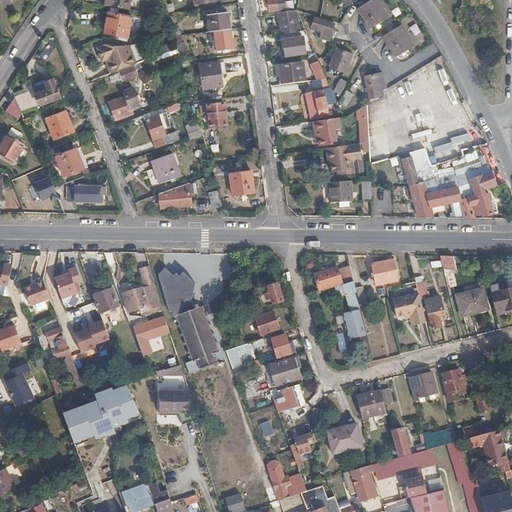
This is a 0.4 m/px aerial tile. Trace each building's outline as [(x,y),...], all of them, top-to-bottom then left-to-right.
[(268,0),(269,11),(286,9),(284,0),(268,0)] [(388,20),(375,0),(374,0),(358,10),(370,30),(388,20)] [(209,13),(211,32),(214,31),(229,29),(227,10),(209,13)] [(285,31),(297,30),(295,13),(289,14),(289,11),(277,13),(278,22),(284,22),(285,31)] [(128,37),(131,16),(108,12),(105,34),(128,37)] [(328,42),(333,25),(312,19),(309,29),(320,32),(318,40),(328,42)] [(414,49),(400,27),(383,38),(396,59),(414,49)] [(234,48),(231,28),(229,29),(214,31),(217,51),(234,48)] [(300,52),(297,30),(285,31),(282,32),(286,54),(300,52)] [(101,45),(95,48),(99,58),(105,56),(111,72),(119,69),(135,62),(136,62),(132,53),(131,53),(127,44),(114,44),(103,44),(101,45)] [(345,69),(351,54),(339,49),(333,63),(345,69)] [(105,56),(99,58),(100,62),(104,60),(109,73),(111,72),(105,56)] [(325,78),(317,59),(310,62),(318,79),(325,78)] [(135,62),(119,69),(123,80),(139,73),(135,62)] [(222,85),(219,62),(200,64),(203,88),(222,85)] [(280,65),(283,83),(306,80),(303,62),(280,65)] [(382,90),(384,89),(382,73),(364,76),(368,97),(380,97),(384,95),(382,90)] [(325,78),(318,79),(310,80),(320,116),(328,114),(322,89),(330,87),(325,78)] [(27,90),(15,95),(16,97),(22,112),(61,96),(53,79),(44,82),(47,89),(35,94),(32,88),(30,83),(24,85),(27,90)] [(44,82),(32,88),(35,94),(47,89),(44,82)] [(336,82),(331,91),(338,94),(343,85),(336,82)] [(138,105),(131,89),(125,92),(127,96),(110,102),(116,119),(132,113),(130,108),(138,105)] [(353,92),(345,89),(338,101),(346,105),(353,92)] [(22,112),(16,97),(5,110),(15,117),(23,114),(22,112)] [(170,113),(181,109),(180,103),(168,106),(170,113)] [(227,125),(224,103),(201,105),(202,114),(206,113),(207,118),(209,118),(210,126),(227,125)] [(357,109),(358,119),(359,119),(367,118),(366,104),(357,109)] [(74,131),(67,111),(48,119),(55,139),(74,131)] [(170,125),(165,113),(146,120),(153,138),(162,135),(165,143),(179,137),(175,130),(166,133),(164,127),(170,125)] [(316,120),(319,141),(319,145),(339,142),(336,127),(341,126),(340,116),(316,120)] [(359,119),(360,134),(368,133),(367,118),(359,119)] [(195,136),(203,134),(199,120),(190,123),(195,136)] [(23,134),(12,127),(0,147),(0,152),(14,161),(24,146),(17,142),(23,134)] [(481,131),(479,132),(424,148),(427,159),(429,165),(462,157),(461,151),(470,148),(471,149),(480,146),(487,144),(481,131)] [(359,142),(328,147),(332,172),(349,170),(348,162),(354,162),(353,160),(361,159),(359,142)] [(427,159),(424,148),(409,152),(412,164),(427,159)] [(85,168),(77,149),(57,157),(64,176),(85,168)] [(183,175),(173,152),(154,159),(163,182),(183,175)] [(404,169),(409,184),(417,183),(412,164),(409,152),(396,156),(400,170),(404,169)] [(497,187),(488,165),(469,172),(453,179),(439,182),(439,184),(436,184),(435,179),(424,182),(431,207),(456,202),(460,200),(467,198),(469,197),(487,191),(497,187)] [(252,192),(251,171),(230,172),(231,194),(252,192)] [(43,202),(62,195),(55,176),(36,183),(43,202)] [(362,198),(371,198),(370,179),(361,179),(362,198)] [(350,180),(328,182),(329,203),(338,202),(348,202),(352,202),(350,180)] [(191,181),(164,191),(164,194),(160,194),(161,206),(193,203),(191,181)] [(409,184),(419,216),(434,217),(431,207),(424,182),(417,183),(409,184)] [(69,185),(69,200),(103,200),(103,193),(108,193),(108,186),(69,185)] [(210,192),(213,209),(224,207),(220,190),(210,192)] [(494,217),(487,191),(469,197),(471,203),(474,202),(477,212),(482,211),(482,214),(483,217),(494,217)] [(467,198),(460,200),(463,213),(470,211),(467,198)] [(106,251),(113,270),(121,267),(116,251),(106,251)] [(453,256),(440,255),(444,272),(456,269),(453,256)] [(398,279),(394,259),(372,263),(377,283),(398,279)] [(0,284),(7,286),(12,267),(6,265),(4,268),(0,266),(0,284)] [(342,282),(343,284),(354,281),(349,265),(337,269),(337,267),(315,273),(320,288),(342,282)] [(195,308),(194,305),(192,298),(193,283),(180,273),(178,275),(174,273),(172,275),(163,268),(157,276),(169,312),(171,311),(173,315),(176,315),(191,359),(185,361),(190,372),(223,359),(219,348),(217,349),(201,306),(199,306),(195,308)] [(63,305),(87,299),(79,269),(56,275),(63,305)] [(424,280),(417,282),(419,293),(423,306),(427,305),(433,328),(442,325),(439,314),(444,312),(439,292),(428,295),(424,280)] [(31,306),(51,298),(44,281),(25,288),(31,306)] [(354,281),(343,284),(351,311),(342,313),(349,339),(359,336),(367,334),(359,301),(355,287),(354,281)] [(284,300),(277,282),(268,285),(270,290),(266,291),(268,294),(266,295),(269,304),(284,300)] [(163,306),(156,285),(145,288),(145,286),(125,293),(127,301),(128,301),(132,312),(143,309),(144,312),(163,306)] [(363,285),(355,287),(359,301),(366,300),(363,285)] [(112,287),(94,294),(101,312),(119,305),(112,287)] [(488,308),(482,287),(456,294),(462,315),(488,308)] [(511,287),(491,292),(497,314),(505,312),(505,310),(511,307),(511,287)] [(423,306),(419,293),(393,300),(398,316),(406,314),(417,311),(420,322),(426,321),(423,306)] [(272,305),(255,311),(263,333),(280,328),(272,305)] [(418,323),(420,322),(417,311),(406,314),(406,315),(415,314),(418,323)] [(98,324),(94,315),(73,324),(77,333),(98,324)] [(151,340),(144,320),(135,323),(147,356),(156,353),(154,348),(157,346),(154,339),(151,340)] [(418,326),(422,345),(429,343),(425,324),(418,326)] [(79,374),(62,328),(48,333),(50,340),(54,351),(57,359),(66,356),(67,359),(72,372),(74,376),(79,374)] [(0,333),(0,353),(17,347),(9,330),(0,333)] [(292,351),(289,341),(286,334),(273,339),(279,355),(292,351)] [(365,358),(373,356),(367,334),(359,336),(365,358)] [(264,338),(253,341),(255,348),(266,344),(264,338)] [(164,364),(165,367),(181,362),(178,354),(165,358),(166,363),(164,364)] [(301,354),(296,356),(302,376),(307,375),(301,354)] [(483,354),(466,358),(468,366),(485,362),(483,354)] [(302,376),(296,356),(271,364),(277,384),(302,376)] [(184,373),(181,362),(165,367),(164,367),(166,372),(184,373)] [(31,370),(28,363),(2,373),(6,380),(4,381),(8,390),(9,390),(12,397),(11,397),(15,407),(33,398),(23,374),(31,370)] [(270,373),(267,363),(262,365),(265,375),(270,373)] [(461,375),(460,368),(442,373),(449,400),(459,398),(458,394),(469,392),(465,375),(461,375)] [(434,372),(410,378),(416,400),(421,399),(422,401),(438,397),(437,392),(439,392),(434,372)] [(75,378),(78,387),(83,385),(80,376),(75,378)] [(59,379),(52,381),(57,394),(63,391),(59,379)] [(483,380),(472,383),(479,412),(490,409),(483,380)] [(294,384),(299,400),(305,398),(299,382),(294,384)] [(294,384),(279,389),(281,395),(275,397),(278,407),(299,400),(294,384)] [(140,414),(129,385),(112,391),(123,423),(129,421),(128,418),(140,414)] [(271,390),(274,398),(275,397),(281,395),(279,389),(278,387),(271,390)] [(390,387),(381,390),(384,403),(393,400),(390,387)] [(123,423),(112,391),(111,388),(96,394),(102,411),(110,434),(116,432),(114,427),(123,423)] [(161,389),(161,411),(179,411),(183,423),(199,418),(190,389),(161,389)] [(381,390),(357,395),(362,417),(387,412),(384,403),(381,390)] [(102,411),(96,394),(87,397),(90,403),(63,412),(74,441),(88,436),(94,434),(96,438),(108,433),(109,435),(110,434),(102,411)] [(280,438),(272,416),(257,421),(265,443),(280,438)] [(485,433),(495,430),(493,420),(482,423),(485,433)] [(362,445),(356,423),(327,430),(332,453),(362,445)] [(471,425),(462,427),(465,435),(473,433),(471,425)] [(508,436),(506,427),(495,430),(485,433),(480,434),(489,466),(508,461),(502,437),(508,436)] [(403,428),(393,430),(399,455),(410,451),(403,428)] [(455,441),(453,429),(425,437),(428,448),(432,447),(447,443),(455,441)] [(88,436),(74,441),(75,444),(89,439),(88,436)] [(289,445),(286,439),(277,442),(279,449),(289,445)] [(460,439),(455,441),(447,443),(461,483),(465,482),(473,479),(460,439)] [(432,447),(428,448),(398,456),(397,457),(401,471),(421,466),(436,462),(432,447)] [(302,457),(297,459),(305,481),(315,479),(310,465),(305,466),(302,457)] [(308,490),(305,481),(295,484),(293,477),(290,478),(289,476),(286,476),(282,465),(281,466),(279,461),(277,460),(269,463),(269,465),(271,472),(270,472),(280,500),(287,498),(299,494),(308,491),(308,490)] [(511,469),(508,461),(489,466),(491,475),(506,470),(511,469)] [(372,463),(360,467),(361,470),(358,471),(359,475),(353,477),(360,498),(362,497),(363,498),(366,499),(377,494),(370,472),(374,470),(372,463)] [(401,471),(405,483),(424,478),(421,466),(401,471)] [(5,468),(0,471),(0,494),(15,486),(5,468)] [(38,476),(40,482),(52,477),(49,470),(38,476)] [(326,476),(316,478),(315,479),(305,481),(308,490),(308,491),(305,495),(309,507),(311,508),(314,507),(316,510),(311,511),(341,511),(331,483),(329,484),(326,476)] [(432,478),(435,490),(444,487),(441,476),(432,478)] [(410,494),(411,496),(427,492),(424,478),(405,483),(408,494),(410,494)] [(486,511),(478,478),(473,479),(465,482),(471,511),(486,511)] [(108,493),(117,490),(114,480),(105,482),(108,493)] [(116,484),(118,490),(128,486),(126,480),(116,484)] [(131,511),(154,503),(148,486),(147,484),(124,493),(131,511)] [(157,511),(172,511),(173,511),(167,492),(161,494),(157,484),(148,486),(154,503),(157,511)] [(427,492),(411,496),(415,511),(450,511),(444,487),(435,490),(432,491),(427,492)] [(487,511),(511,511),(511,491),(484,497),(487,511)] [(246,507),(242,493),(228,498),(232,511),(246,507)] [(299,494),(287,498),(289,504),(301,500),(299,494)] [(199,495),(187,498),(189,505),(201,502),(199,495)]
